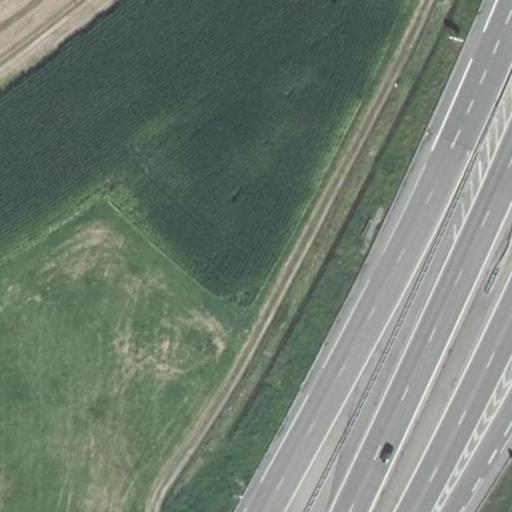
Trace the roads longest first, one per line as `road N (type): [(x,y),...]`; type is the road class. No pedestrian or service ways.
road 1 (track): [(156,511),(340,195),(427,0)]
road 2 (trunk): [(511,8),(406,249),(273,511)]
road 3 (trunk): [(511,162),(350,511)]
road 4 (trunk): [(409,511),(511,309)]
road 5 (trunk): [(450,511),(511,409)]
